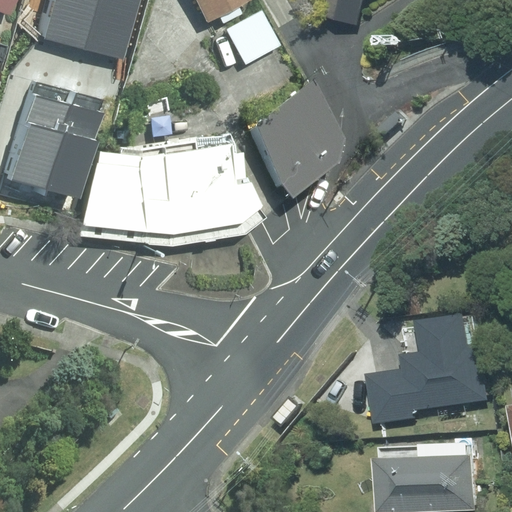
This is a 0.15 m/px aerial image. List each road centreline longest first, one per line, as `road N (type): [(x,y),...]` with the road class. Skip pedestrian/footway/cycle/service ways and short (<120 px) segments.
road 1 (secondary): [(251,366),(511,95)]
road 2 (residential): [(251,366),(95,302),(0,279)]
road 3 (secondary): [(121,511),(251,366)]
